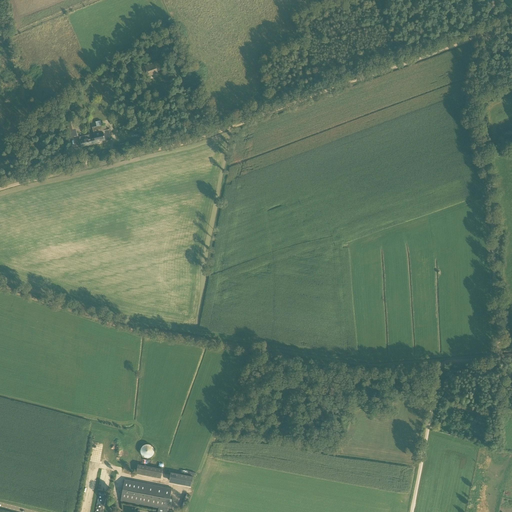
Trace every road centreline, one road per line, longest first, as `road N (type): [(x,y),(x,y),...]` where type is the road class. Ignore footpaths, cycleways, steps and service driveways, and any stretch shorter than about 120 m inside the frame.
road 1 (track): [(0,185),(204,129),(511,23)]
road 2 (track): [(511,352),(381,363),(122,320),(0,281)]
road 3 (track): [(491,32),(466,101),(485,172),(494,353)]
road 4 (track): [(441,360),(411,511)]
